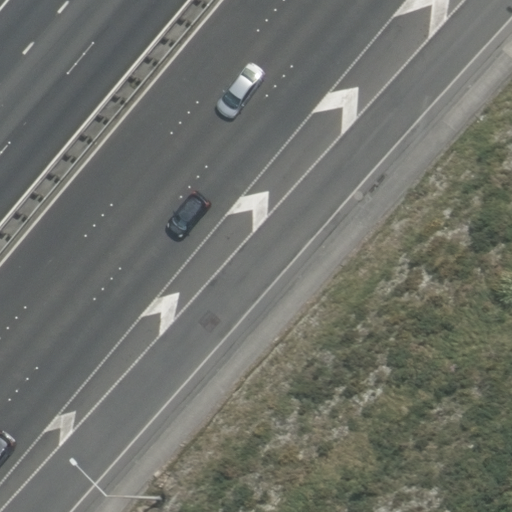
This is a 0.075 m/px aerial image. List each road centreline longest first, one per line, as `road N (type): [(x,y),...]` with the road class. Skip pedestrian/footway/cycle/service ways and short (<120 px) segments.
road 1 (trunk): [(502,0),(36,511)]
road 2 (trunk): [(331,0),(0,400)]
road 3 (trunk): [(0,130),(109,0)]
